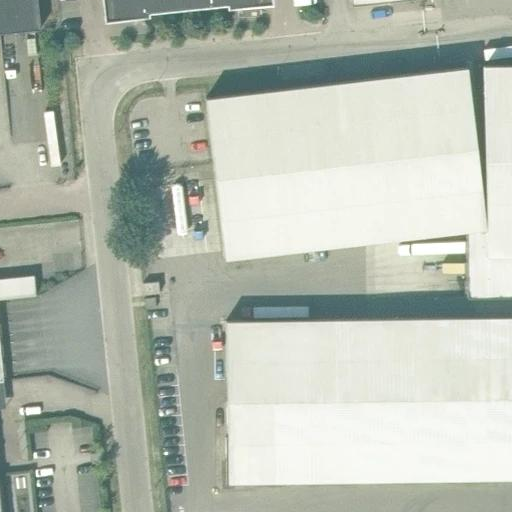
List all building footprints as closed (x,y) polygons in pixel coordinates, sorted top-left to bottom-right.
[(36,0),(0,0),(0,33),(40,29),(36,0)] [(105,0),(108,18),(268,1),(268,0),(105,0)] [(511,64),(483,65),(486,228),(486,255),(511,254),(511,64)] [(466,67),(327,84),(205,98),(224,259),(466,230),(485,228),(466,67)] [(511,296),(511,254),(486,255),(486,228),(485,228),(466,230),(467,297),(511,296)] [(158,281),(142,283),(144,295),(159,293),(158,281)] [(511,316),(225,320),(227,436),(225,436),(226,484),(250,484),(250,482),(511,477),(511,316)] [(91,453),(92,463),(102,462),(101,452),(91,453)]
